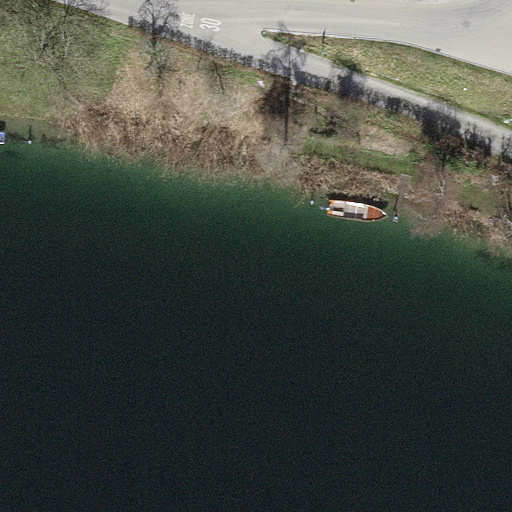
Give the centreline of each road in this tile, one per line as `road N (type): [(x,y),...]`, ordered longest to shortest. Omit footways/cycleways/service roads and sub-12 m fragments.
road 1 (residential): [(504,44),(425,22),(291,11),(167,19),(108,0)]
road 2 (track): [(511,144),(167,19)]
